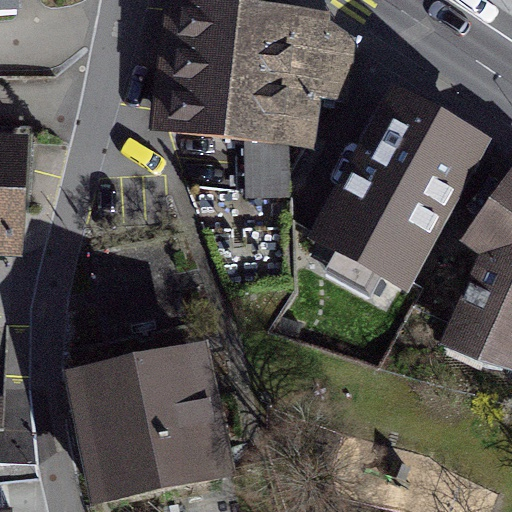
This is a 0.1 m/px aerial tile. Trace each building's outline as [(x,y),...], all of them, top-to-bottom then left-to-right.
[(19,13),(88,9),(87,0),(0,0),(0,25),(19,24),(19,13)] [(251,105),(259,14),(160,6),(148,144),(311,158),(315,110),(251,105)] [(354,114),(355,58),(312,24),(259,14),(251,105),(315,110),(354,114)] [(504,140),(413,88),(316,255),(407,307),(504,140)] [(28,145),(0,143),(0,262),(22,264),(28,145)] [(511,187),(466,250),(479,270),(444,360),(511,387),(511,187)] [(224,470),(198,344),(74,369),(100,496),(224,470)] [(132,511),(210,511),(207,489),(131,503),(132,511)]
